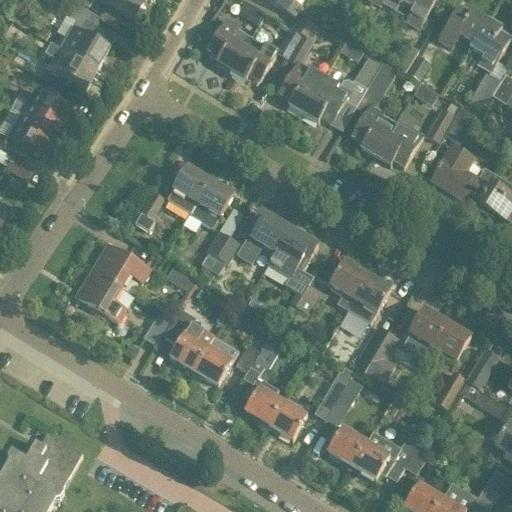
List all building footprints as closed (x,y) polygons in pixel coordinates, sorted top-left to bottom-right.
[(47,0),(45,5),(60,13),(66,3),(60,0),(47,0)] [(69,0),(88,11),(94,0),(69,0)] [(133,21),(145,0),(99,0),(98,1),(133,21)] [(261,0),(294,19),(299,10),(289,4),(291,0),(261,0)] [(347,0),(340,0),(337,6),(346,11),(351,2),(347,0)] [(367,0),(367,2),(379,9),(381,7),(394,15),(403,0),(367,0)] [(418,32),(437,0),(403,0),(394,15),(408,23),(407,25),(418,32)] [(258,27),(264,17),(248,6),(241,16),(258,27)] [(108,52),(114,42),(93,30),(98,21),(76,9),(71,18),(78,22),(62,51),(52,46),(51,48),(97,74),(109,52),(108,52)] [(470,18),(459,12),(439,45),(452,52),(459,39),(473,47),(487,23),(472,14),(470,18)] [(312,45),(319,33),(300,21),(293,32),(298,35),(303,38),(302,38),(312,45)] [(230,76),(250,42),(236,34),(238,31),(226,23),(206,56),(218,63),(215,67),(230,76)] [(490,75),(510,42),(499,36),(501,32),(487,23),(473,47),(473,48),(466,58),(480,67),(479,68),(490,75)] [(291,57),(292,56),(297,47),(302,38),(303,38),(298,35),(293,32),(291,31),(280,50),(291,57)] [(302,62),(312,45),(302,38),(297,47),(292,56),(302,62)] [(263,50),(250,42),(230,76),(245,84),(247,80),(258,87),(278,54),(265,47),(263,50)] [(85,95),(97,74),(51,48),(47,56),(55,61),(47,74),(58,80),(85,95)] [(405,78),(418,55),(408,49),(394,71),(405,78)] [(0,73),(4,76),(11,64),(0,58),(0,73)] [(366,93),(383,65),(372,58),(353,88),(348,84),(343,85),(340,91),(324,81),(302,118),(317,127),(320,123),(330,129),(344,105),(355,111),(366,93)] [(418,86),(431,66),(418,59),(406,78),(418,86)] [(378,101),(394,75),(383,68),(384,66),(383,65),(366,93),(378,101)] [(302,118),(324,81),(298,66),(278,99),(289,105),(286,109),(302,118)] [(467,108),(490,102),(499,86),(485,78),(467,108)] [(506,110),(511,98),(511,83),(505,79),(492,102),(506,110)] [(441,100),(450,106),(456,97),(446,91),(441,100)] [(360,152),(375,161),(395,127),(381,119),(383,117),(372,110),(378,101),(366,93),(355,111),(366,118),(351,142),(363,148),(360,152)] [(68,113),(34,94),(27,106),(22,103),(17,100),(11,112),(21,118),(20,118),(54,137),(68,113)] [(459,147),(475,121),(461,112),(444,138),(459,147)] [(438,147),(453,120),(442,113),(427,140),(438,147)] [(41,160),(54,137),(20,118),(8,141),(18,147),(41,160)] [(403,145),(391,138),(396,128),(395,127),(375,161),(390,170),(392,166),(403,172),(422,140),(410,133),(403,145)] [(471,160),(451,148),(430,183),(476,210),(488,188),(494,177),(483,171),(476,182),(463,174),(471,160)] [(27,184),(33,174),(13,162),(7,172),(27,184)] [(186,171),(166,204),(189,218),(195,208),(209,185),(186,171)] [(511,187),(494,177),(488,188),(476,210),(485,216),(487,212),(505,222),(497,236),(507,242),(511,233),(511,187)] [(196,208),(189,220),(201,227),(211,233),(232,199),(209,185),(195,208),(196,208)] [(140,217),(141,217),(135,228),(149,236),(155,226),(151,224),(165,203),(152,196),(140,217)] [(0,236),(11,216),(0,210),(0,236)] [(251,242),(249,240),(237,260),(251,268),(261,251),(272,258),(273,256),(288,232),(261,216),(253,229),(257,232),(251,242)] [(273,256),(272,258),(274,259),(269,268),(290,281),(285,290),(299,298),(292,310),(295,311),(308,291),(313,282),(303,276),(318,251),(310,246),(288,232),(273,256)] [(209,274),(229,242),(219,236),(206,256),(208,258),(201,268),(209,274)] [(227,268),(239,248),(229,242),(209,274),(218,279),(225,268),(227,268)] [(140,287),(148,275),(106,250),(91,276),(120,293),(128,279),(140,287)] [(367,280),(344,266),(338,277),(332,273),(324,287),(329,291),(342,298),(336,309),(346,315),(367,280)] [(195,285),(173,271),(166,283),(188,296),(195,285)] [(117,327),(124,315),(112,307),(120,293),(91,276),(75,301),(117,327)] [(369,329),(375,318),(390,294),(367,280),(346,315),(369,329)] [(306,318),(318,297),(308,291),(295,311),(306,318)] [(409,338),(402,349),(426,363),(432,352),(446,328),(423,314),(409,338)] [(193,323),(179,315),(163,340),(177,348),(168,362),(192,377),(213,342),(190,328),(193,323)] [(153,349),(169,324),(159,318),(143,343),(153,349)] [(446,328),(432,352),(455,366),(470,342),(446,328)] [(376,331),(364,352),(350,375),(354,378),(360,382),(386,338),(376,331)] [(370,364),(360,382),(368,386),(371,380),(385,388),(396,369),(387,363),(398,345),(386,338),(370,364)] [(216,391),(237,357),(213,342),(192,377),(216,391)] [(259,355),(246,376),(247,377),(244,381),(254,387),(246,401),(250,404),(243,417),(267,431),(282,407),(274,403),(279,395),(258,382),(260,379),(261,380),(280,349),(268,342),(260,356),(259,355)] [(130,348),(127,353),(126,355),(134,360),(135,357),(138,353),(130,348)] [(235,370),(246,376),(259,355),(248,349),(235,370)] [(478,394),(498,362),(485,355),(466,386),(466,387),(478,394)] [(350,375),(344,372),(341,377),(340,377),(314,418),(325,424),(350,383),(351,383),(354,378),(350,375)] [(446,414),(464,384),(453,377),(435,406),(446,414)] [(350,473),(365,448),(337,432),(362,390),(351,383),(350,383),(325,424),(335,430),(328,442),(333,446),(326,458),(350,473)] [(478,394),(466,387),(466,386),(465,386),(460,393),(477,403),(475,407),(501,423),(508,412),(478,394)] [(291,446),(306,422),(282,407),(267,431),(291,446)] [(493,451),(488,460),(499,467),(504,458),(511,462),(511,429),(507,427),(493,451)] [(400,453),(373,437),(365,449),(365,448),(350,473),(373,487),(379,477),(385,481),(394,467),(404,472),(417,451),(406,444),(400,453)] [(0,511),(51,511),(56,505),(60,504),(64,497),(61,495),(82,458),(47,438),(40,450),(35,447),(26,463),(11,454),(7,461),(8,466),(0,479),(0,511)] [(416,480),(429,458),(417,451),(404,472),(416,480)] [(435,511),(441,503),(417,488),(401,511),(435,511)] [(490,511),(498,500),(486,493),(474,511),(490,511)] [(455,511),(441,503),(435,511),(455,511)]
